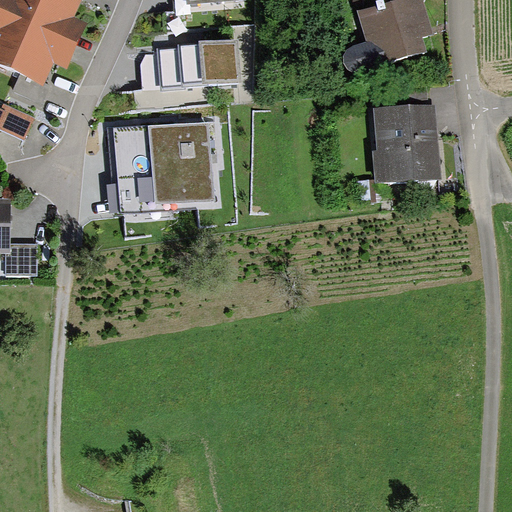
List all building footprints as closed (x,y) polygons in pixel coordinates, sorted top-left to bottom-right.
[(0,0),(0,71),(44,91),(54,68),(67,73),(88,26),(75,20),(84,0),(90,0),(91,0),(0,0)] [(246,0),(185,0),(187,9),(247,4),(246,0)] [(423,0),(378,0),(378,8),(357,15),(367,46),(352,51),(347,55),(344,61),(344,68),(349,75),(355,78),(361,78),(383,71),(382,69),(428,55),(423,40),(434,37),(423,0)] [(243,87),(239,44),(157,52),(161,94),(243,87)] [(428,102),(427,88),(406,88),(407,103),(428,102)] [(0,110),(0,132),(25,144),(36,120),(3,105),(1,111),(0,110)] [(443,182),(436,107),(374,113),(378,155),(373,156),(376,189),(443,182)] [(216,205),(209,126),(142,132),(142,127),(108,130),(116,218),(200,211),(199,206),(216,205)] [(11,202),(0,201),(0,256),(6,257),(6,278),(38,278),(38,246),(11,246),(11,202)]
